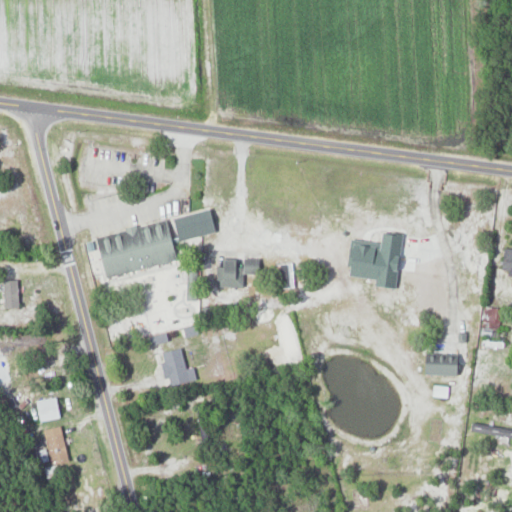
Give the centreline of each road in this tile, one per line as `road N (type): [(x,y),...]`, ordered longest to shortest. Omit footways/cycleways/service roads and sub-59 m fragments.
road 1 (residential): [(0,101),(511,170)]
road 2 (residential): [(133,511),(32,106)]
